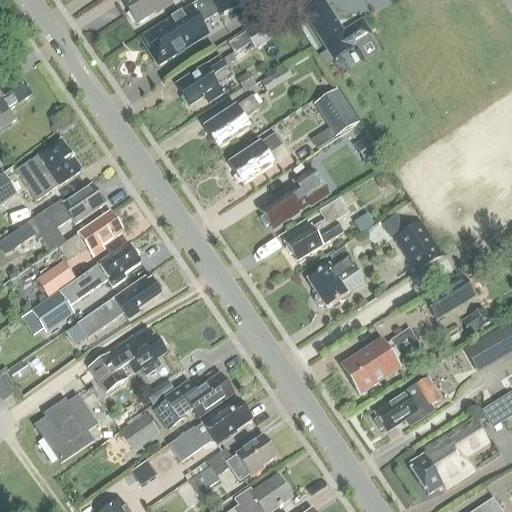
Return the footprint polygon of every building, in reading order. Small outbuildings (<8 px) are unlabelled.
[(171,6),(167,0),(122,0),(121,1),(136,25),(159,10),(161,12),(171,6)] [(200,40),(199,37),(205,33),(200,25),(216,15),(223,17),(237,8),(231,0),(203,0),(189,9),(189,8),(155,29),(157,34),(144,42),(157,64),(172,55),(174,58),(183,52),(182,49),(185,47),(185,46),(189,43),(191,46),(200,40)] [(336,20),(314,33),(331,62),(353,49),(342,31),(336,20)] [(258,25),(244,33),(254,50),(268,42),(258,25)] [(237,38),(226,44),(233,55),(244,49),(237,38)] [(207,105),(221,96),(210,77),(225,68),(219,59),(204,68),(175,87),(188,108),(203,98),(207,105)] [(266,94),(290,79),(284,68),(259,83),(266,94)] [(1,89),(0,87),(0,131),(15,122),(8,112),(30,98),(17,79),(1,89)] [(335,139),(357,124),(335,91),(313,106),(335,139)] [(233,110),(203,130),(217,151),(247,131),(241,122),(258,110),(250,99),(233,110)] [(242,187),(271,167),(264,157),(279,146),(272,136),(257,146),(228,166),(242,187)] [(366,138),(352,146),(365,165),(378,156),(366,138)] [(35,204),(49,194),(49,193),(58,188),(80,173),(59,142),(37,157),(29,163),(14,173),(35,204)] [(262,217),(259,220),(265,229),(268,226),(271,230),(287,219),(288,221),(297,215),(295,214),(297,212),(306,206),(308,205),(309,208),(327,196),(311,172),(294,184),(297,189),(295,190),(287,196),(286,196),(260,214),(262,217)] [(384,174),(373,181),(380,191),(390,184),(384,174)] [(0,176),(0,201),(14,192),(2,175),(0,176)] [(58,203),(48,210),(25,225),(26,226),(31,235),(33,238),(35,241),(53,229),(53,230),(69,219),(73,226),(103,207),(90,188),(61,207),(58,203)] [(335,223),(348,215),(339,200),(318,213),(324,222),(320,225),(320,224),(311,230),(310,228),(283,245),(285,247),(284,250),(288,256),(291,257),(295,264),(308,256),(309,257),(322,248),(342,235),(335,223)] [(67,243),(66,243),(55,250),(65,265),(86,251),(92,259),(103,252),(101,248),(122,234),(108,215),(77,236),(67,243)] [(381,227),(389,239),(404,229),(396,217),(381,227)] [(442,258),(420,224),(393,241),(415,275),(442,258)] [(26,226),(7,238),(14,250),(33,238),(31,235),(26,226)] [(58,293),(29,313),(29,314),(42,332),(63,318),(68,308),(106,282),(111,289),(124,281),(122,277),(139,266),(136,262),(138,259),(135,255),(131,255),(126,247),(58,293)] [(322,308),(324,311),(346,297),(338,286),(358,273),(349,260),(342,249),(328,259),(333,266),(328,270),(327,269),(306,283),(316,298),(314,299),(313,302),(317,308),(320,309),(322,308)] [(49,271),(35,281),(48,300),(74,282),(65,269),(53,277),(49,271)] [(434,321),(472,298),(460,278),(422,301),(434,321)] [(86,340),(105,326),(122,315),(127,323),(138,316),(136,313),(159,296),(159,295),(160,291),(155,284),(150,283),(149,282),(145,284),(143,281),(113,302),(94,314),(88,319),(77,326),(86,340)] [(460,322),(469,336),(490,323),(481,309),(460,322)] [(511,322),(505,327),(477,343),(491,367),(511,355),(511,322)] [(388,343),(389,344),(383,347),(380,342),(340,369),(358,396),(398,370),(395,365),(400,362),(401,362),(420,350),(408,330),(388,343)] [(163,355),(153,340),(150,342),(145,336),(146,335),(145,334),(133,343),(131,341),(117,351),(88,371),(105,396),(126,382),(118,370),(126,364),(134,375),(140,371),(145,377),(158,368),(154,361),(163,355)] [(24,364),(7,375),(13,384),(30,373),(24,364)] [(3,377),(0,378),(0,398),(10,395),(3,377)] [(187,383),(162,401),(164,404),(153,412),(167,431),(184,420),(183,418),(191,412),(197,421),(232,397),(218,377),(194,394),(187,383)] [(376,420),(373,422),(378,431),(382,429),(384,433),(404,420),(409,427),(431,413),(428,408),(439,401),(425,380),(419,384),(412,389),(413,389),(404,395),(404,394),(386,405),(387,408),(374,416),(376,420)] [(143,396),(151,407),(172,393),(165,382),(143,396)] [(511,394),(480,414),(492,432),(511,420),(511,394)] [(58,466),(93,444),(86,433),(95,427),(77,400),(66,407),(64,403),(43,417),(45,420),(33,428),(58,466)] [(180,466),(201,451),(200,450),(204,447),(205,448),(215,447),(216,447),(250,423),(235,402),(201,426),(201,427),(190,435),(189,434),(168,449),(180,466)] [(132,455),(158,436),(144,416),(117,434),(132,455)] [(423,451),(426,455),(406,467),(426,498),(445,485),(448,489),(473,473),(462,455),(485,441),(471,420),(423,451)] [(231,460),(225,452),(205,465),(209,470),(189,484),(198,497),(218,483),(215,479),(228,470),(238,484),(248,477),(248,478),(251,476),(254,477),(258,474),(259,470),(275,459),(261,439),(234,458),(235,458),(231,460)] [(271,511),(290,500),(276,478),(252,494),(249,490),(232,501),(237,508),(235,510),(236,511),(271,511)] [(105,511),(128,511),(121,501),(105,511)] [(499,511),(492,501),(474,511),(499,511)]
